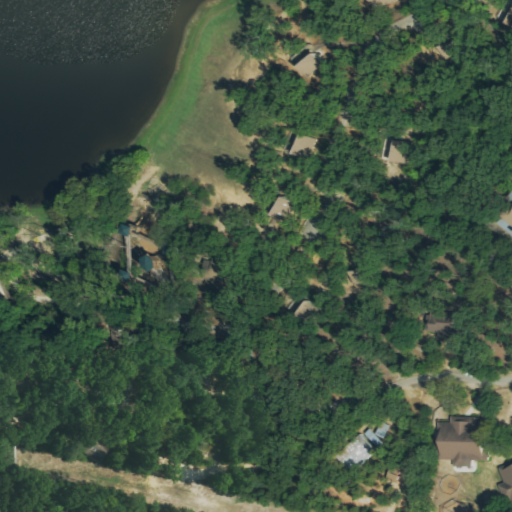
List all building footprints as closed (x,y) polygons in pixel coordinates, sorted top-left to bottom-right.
[(373,0),(379,12),(400,3),(398,0),(373,0)] [(441,46),(449,63),(470,54),(462,36),(441,46)] [(328,65),(309,79),(299,66),(318,52),(328,65)] [(316,138),(300,132),(291,154),(308,160),(316,138)] [(395,140),(412,143),(408,164),(391,161),(395,140)] [(296,202),(283,195),(272,215),(286,222),(296,202)] [(511,203),(511,227),(500,217),(511,203)] [(378,225),(394,228),(390,249),(374,246),(378,225)] [(234,286),(239,272),(219,264),(213,278),(234,286)] [(376,271),(355,272),(356,290),(376,289),(376,271)] [(313,308),(300,301),(290,320),(303,327),(313,308)] [(427,313),(426,330),(439,331),(439,338),(451,339),(452,332),(462,332),(463,315),(427,313)] [(127,325),(118,327),(119,334),(116,335),(119,348),(131,345),(127,325)] [(212,387),(229,387),(230,365),(212,365),(212,387)] [(24,389),(37,382),(29,368),(16,375),(24,389)] [(476,417),(453,416),(453,422),(442,422),(440,458),(454,459),(453,466),(470,467),(470,458),(487,459),(488,424),(476,424),(476,417)] [(111,445),(98,461),(79,447),(91,430),(111,445)] [(511,464),(501,469),(506,482),(499,485),(505,500),(511,497),(511,464)]
